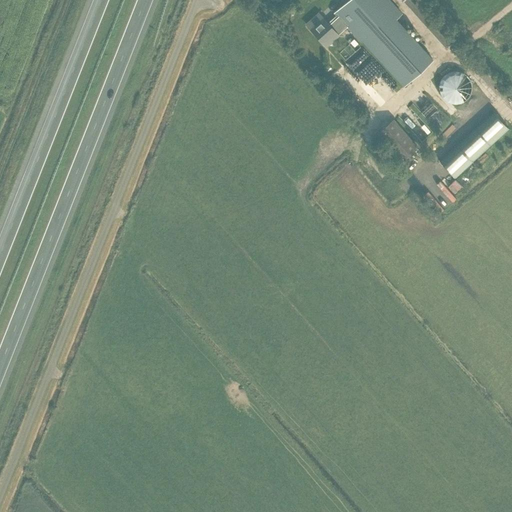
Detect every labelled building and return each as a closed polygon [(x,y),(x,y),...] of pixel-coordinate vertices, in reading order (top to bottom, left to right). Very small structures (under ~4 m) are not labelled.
[(402,14),(389,0),(346,0),(334,11),(337,14),(328,22),(323,17),(309,29),(324,46),(347,26),(359,39),(360,38),(402,85),(432,58),(397,19),(402,14)] [(456,39),(419,0),(401,0),(446,48),(456,39)] [(363,49),(354,55),(359,62),(368,57),(363,49)] [(444,75),(444,98),(472,98),(473,76),(444,75)] [(478,116),(494,100),(483,89),(467,105),(478,116)] [(509,129),(501,121),(493,111),(460,142),(439,161),(455,179),(509,129)] [(416,118),(412,122),(424,134),(428,131),(416,118)] [(417,147),(393,119),(378,132),(401,160),(417,147)] [(366,133),(370,136),(378,128),(374,125),(366,133)]
